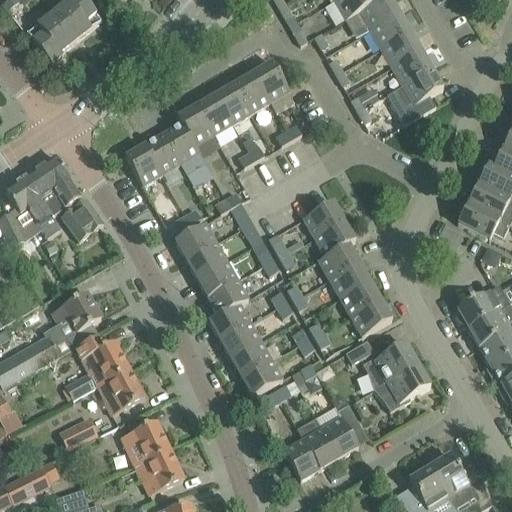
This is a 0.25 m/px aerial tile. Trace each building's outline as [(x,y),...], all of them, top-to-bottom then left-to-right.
[(11,0),(2,8),(8,15),(19,6),(14,0),(11,0)] [(54,16),(77,45),(102,25),(81,0),(68,0),(65,2),(68,5),(54,16)] [(280,0),(273,0),(272,1),(279,13),(286,9),(280,0)] [(345,24),(359,16),(374,7),(370,0),(344,0),(334,6),(345,24)] [(389,0),(385,0),(374,7),(359,16),(370,35),(399,18),(389,0)] [(286,9),(279,13),(285,24),(292,21),(286,9)] [(61,58),(77,45),(54,16),(26,38),(52,70),(63,60),(61,58)] [(410,37),(399,18),(370,35),(380,54),(410,37)] [(335,31),(321,39),(314,43),(321,54),(328,50),(341,42),(335,31)] [(300,34),(293,38),(300,50),(307,46),(300,34)] [(410,37),(380,54),(391,72),(421,55),(410,37)] [(421,55),(391,72),(402,91),(432,74),(421,55)] [(336,64),(329,68),(336,80),(343,76),(336,64)] [(272,67),(252,79),(270,108),(289,97),(272,67)] [(436,112),(429,101),(443,93),(432,74),(402,91),(387,100),(404,130),(436,112)] [(350,87),(343,76),(336,80),(343,91),(350,87)] [(250,119),(270,108),(252,79),(233,90),(250,119)] [(231,130),(250,119),(233,90),(214,101),(231,130)] [(214,101),(195,112),(212,141),(231,130),(214,101)] [(358,101),(351,105),(357,117),(364,113),(358,101)] [(182,129),(180,130),(197,160),(199,158),(201,158),(196,150),(212,141),(195,112),(178,122),(182,129)] [(364,113),(357,117),(364,129),(371,125),(364,113)] [(161,141),(178,171),(181,169),(187,179),(206,169),(199,158),(197,160),(180,130),(161,141)] [(291,145),(302,139),(296,130),(285,136),(291,145)] [(502,153),(511,158),(511,133),(507,131),(502,140),(508,143),(502,153)] [(291,145),(285,136),(276,142),(281,151),(291,145)] [(159,182),(178,171),(161,141),(142,152),(159,182)] [(253,168),(264,161),(259,151),(247,158),(253,168)] [(142,191),(159,182),(142,152),(122,163),(127,172),(130,170),(142,191)] [(511,158),(502,153),(497,164),(492,161),(487,169),(511,181),(511,158)] [(253,168),(247,158),(238,163),(244,173),(253,168)] [(55,161),(29,178),(37,189),(32,193),(51,222),(56,218),(65,213),(81,202),(55,161)] [(510,205),(511,205),(511,181),(487,169),(482,166),(477,176),(483,178),(478,189),(510,205)] [(29,178),(4,195),(15,212),(17,214),(12,217),(26,245),(41,235),(47,244),(60,235),(51,222),(32,193),(37,189),(29,178)] [(511,205),(510,205),(478,189),(472,186),(468,195),(473,198),(468,208),(509,229),(511,222),(511,205)] [(230,214),(231,214),(240,208),(241,208),(235,198),(224,205),(230,214)] [(85,203),(70,216),(61,222),(79,247),(89,240),(104,227),(85,203)] [(230,214),(224,205),(215,210),(221,219),(230,214)] [(489,245),(493,237),(503,242),(509,229),(468,208),(463,205),(458,214),(463,217),(457,228),(489,245)] [(314,243),(344,226),(333,207),(303,224),(314,243)] [(240,208),(231,214),(242,233),(251,227),(240,208)] [(195,214),(182,221),(187,231),(201,224),(195,214)] [(12,217),(0,223),(0,235),(11,257),(13,256),(11,253),(26,245),(12,217)] [(180,235),(187,231),(182,221),(175,225),(180,235)] [(325,262),(355,245),(344,226),(314,243),(325,262)] [(242,233),(248,243),(257,238),(251,227),(242,233)] [(205,228),(192,235),(175,245),(186,265),(216,248),(205,228)] [(289,258),(278,239),(268,244),(279,264),(289,258)] [(328,286),(359,268),(348,249),(355,245),(325,262),(325,263),(317,267),(328,286)] [(227,267),(216,248),(186,265),(197,283),(227,267)] [(487,252),(480,265),(490,270),(496,268),(501,259),(487,252)] [(257,260),(263,271),(273,265),(267,255),(257,260)] [(279,264),(285,274),(295,268),(289,258),(279,264)] [(273,265),(263,271),(269,281),(279,275),(273,265)] [(227,267),(197,283),(208,302),(237,285),(227,267)] [(339,304),(370,286),(359,268),(328,286),(339,304)] [(237,285),(208,302),(218,321),(209,326),(238,310),(238,309),(248,304),(237,285)] [(370,286),(339,304),(350,323),(381,305),(370,286)] [(293,306),(303,300),(297,290),(287,296),(293,306)] [(457,314),(459,316),(456,318),(456,320),(459,326),(462,327),(464,325),(468,333),(510,309),(502,296),(492,302),(488,296),(457,314)] [(287,307),(281,297),(270,303),(276,313),(287,307)] [(46,343),(0,368),(0,396),(59,362),(75,353),(97,340),(91,329),(101,323),(86,298),(52,318),(58,328),(43,338),(46,343)] [(293,306),(299,316),(309,310),(303,300),(293,306)] [(361,342),(374,335),(392,325),(381,305),(350,323),(361,342)] [(287,307),(276,313),(282,323),(293,317),(287,307)] [(511,324),(511,312),(510,309),(468,333),(479,352),(510,334),(507,327),(511,324)] [(238,310),(209,326),(220,345),(249,328),(238,310)] [(314,343),(325,337),(319,327),(308,333),(314,343)] [(249,328),(220,345),(231,364),(260,347),(249,328)] [(308,344),(302,334),(292,340),(298,350),(308,344)] [(479,352),(490,370),(511,357),(511,336),(510,334),(479,352)] [(325,337),(314,343),(321,354),(331,347),(325,337)] [(65,390),(73,405),(97,392),(129,374),(114,346),(104,351),(97,340),(75,353),(88,378),(65,390)] [(308,344),(298,350),(304,360),(314,354),(308,344)] [(374,357),(367,346),(345,359),(351,370),(374,357)] [(260,347),(231,364),(241,382),(271,366),(260,347)] [(369,378),(374,393),(420,368),(411,353),(409,354),(405,348),(384,360),(383,358),(363,370),(369,378)] [(494,377),(490,379),(497,391),(511,382),(511,357),(490,370),(494,377)] [(271,366),(241,382),(253,402),(282,385),(271,366)] [(420,368),(374,393),(384,407),(390,417),(410,405),(409,403),(430,391),(427,385),(429,384),(420,368)] [(310,369),(300,375),(306,385),(316,379),(310,369)] [(129,374),(97,392),(105,407),(104,407),(112,420),(144,402),(129,374)] [(306,385),(304,386),(310,398),(323,391),(316,379),(306,385)] [(511,382),(497,391),(505,404),(508,402),(511,408),(511,407),(511,382)] [(294,386),(277,395),(282,404),(299,395),(294,386)] [(270,411),(282,404),(277,395),(265,402),(270,411)] [(0,398),(0,426),(1,426),(9,439),(23,430),(14,416),(12,417),(0,398)] [(351,414),(348,410),(338,417),(341,423),(350,438),(361,431),(351,414)] [(98,440),(89,423),(58,438),(67,455),(98,440)] [(320,474),(339,464),(322,434),(315,423),(297,433),(303,445),(320,474)] [(350,438),(341,423),(322,434),(339,464),(358,453),(350,438)] [(123,442),(136,471),(169,455),(156,426),(123,442)] [(0,448),(9,441),(0,430),(0,429),(0,448)] [(303,445),(283,456),(300,486),(320,474),(303,445)] [(183,484),(169,455),(136,471),(150,500),(183,484)] [(427,467),(448,503),(454,511),(456,511),(473,501),(480,511),(507,511),(483,472),(473,478),(480,489),(471,494),(450,459),(446,462),(445,459),(440,460),(436,463),(428,468),(427,467)] [(432,511),(448,503),(427,467),(426,468),(418,473),(414,476),(411,480),(413,482),(409,484),(423,508),(417,511),(432,511)] [(3,489),(0,490),(0,511),(6,511),(13,509),(14,510),(50,491),(49,489),(48,488),(39,471),(39,470),(3,489)] [(88,511),(83,496),(55,504),(57,511),(101,511),(101,510),(93,511),(88,511)]
